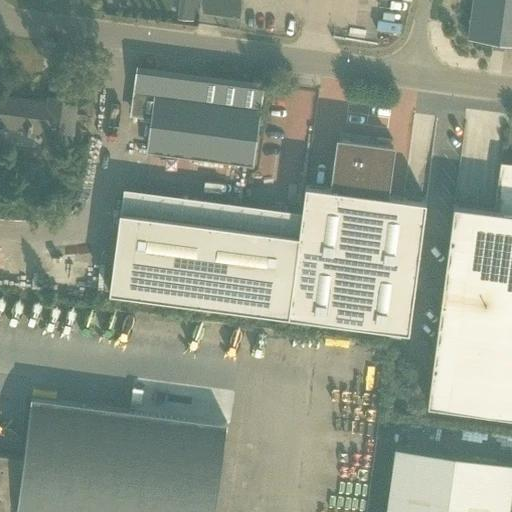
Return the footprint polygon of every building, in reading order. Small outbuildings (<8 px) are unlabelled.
[(511,0),(473,0),(468,38),(511,44),(511,0)] [(195,7),(179,5),(178,18),(194,20),(195,7)] [(139,70),(137,90),(134,114),(153,117),(148,152),(249,166),(252,144),(260,87),(139,70)] [(0,100),(0,125),(29,129),(29,131),(44,132),(43,143),(70,146),(76,100),(49,97),(49,102),(1,96),(0,100)] [(239,226),(139,213),(120,211),(109,291),(288,315),(389,329),(401,331),(408,332),(426,202),(384,196),(391,148),(340,141),(334,189),(306,185),(299,234),(239,226)] [(428,404),(511,415),(511,163),(500,162),(494,210),(454,205),(428,404)] [(401,331),(389,329),(388,337),(400,339),(401,331)] [(214,511),(215,504),(223,443),(226,422),(32,397),(22,458),(0,454),(0,511),(214,511)] [(508,511),(511,487),(511,462),(395,446),(386,511),(508,511)]
